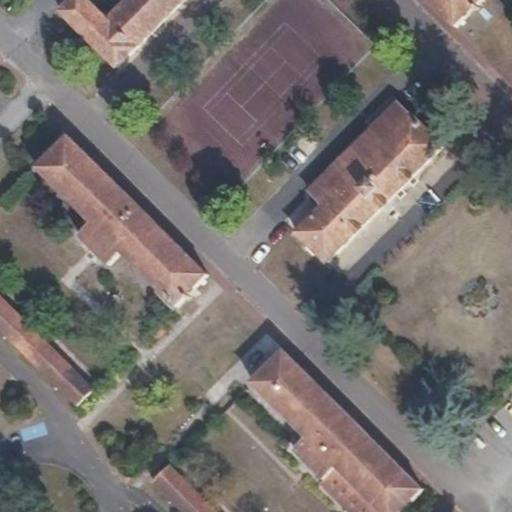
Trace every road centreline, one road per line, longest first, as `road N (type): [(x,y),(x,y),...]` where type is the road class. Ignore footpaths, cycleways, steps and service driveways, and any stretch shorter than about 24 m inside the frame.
road 1 (unknown): [(500,114),(290,322)]
road 2 (unknown): [(211,0),(91,126)]
